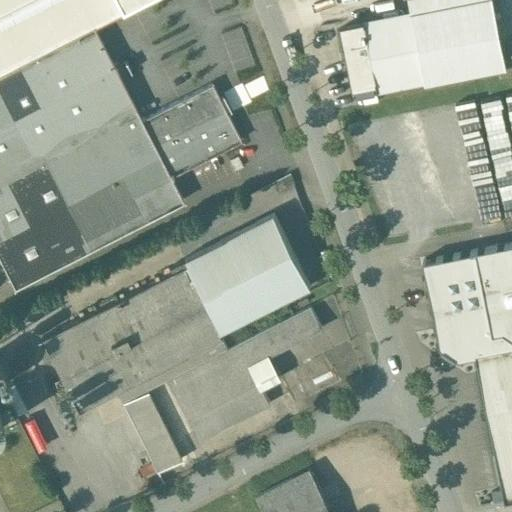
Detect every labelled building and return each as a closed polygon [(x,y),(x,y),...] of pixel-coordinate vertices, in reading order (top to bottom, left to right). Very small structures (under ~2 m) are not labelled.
[(0,0),(0,71),(92,24),(139,0),(0,0)] [(484,0),(453,0),(435,3),(441,32),(417,36),(426,79),(498,66),(484,0)] [(435,3),(409,9),(410,14),(412,23),(415,23),(417,36),(441,32),(435,3)] [(410,14),(372,21),(376,24),(377,30),(412,23),(410,14)] [(372,21),(366,23),(366,22),(340,27),(353,94),(426,79),(417,36),(415,23),(412,23),(377,30),(376,24),(372,21)] [(140,119),(92,24),(0,71),(0,260),(13,287),(182,201),(169,176),(140,119)] [(211,83),(140,119),(169,176),(240,140),(211,83)] [(273,213),(183,258),(185,263),(41,336),(77,409),(222,336),(220,331),(310,285),(273,213)] [(511,241),(422,259),(439,345),(443,348),(437,356),(449,365),(455,356),(458,358),(475,355),(475,351),(511,343),(511,241)] [(310,305),(239,341),(244,352),(250,363),(321,327),(310,305)] [(239,341),(179,371),(185,382),(244,352),(239,341)] [(511,343),(475,351),(475,355),(504,500),(511,498),(511,343)] [(244,352),(185,382),(199,410),(258,380),(250,363),(244,352)] [(179,371),(167,377),(172,388),(185,382),(179,371)] [(199,410),(186,416),(197,437),(269,401),(258,380),(199,410)] [(185,382),(172,388),(186,416),(199,410),(185,382)] [(181,459),(145,388),(120,401),(156,471),(181,459)] [(331,511),(309,468),(257,494),(265,511),(331,511)]
